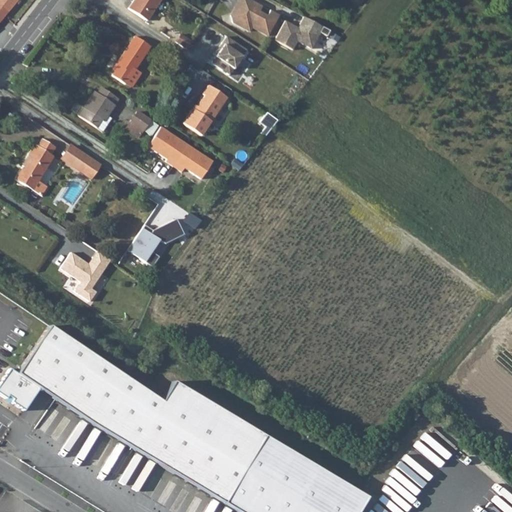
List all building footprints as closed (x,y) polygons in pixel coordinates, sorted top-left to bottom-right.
[(0,0),(0,22),(18,0),(0,0)] [(146,18),(158,0),(132,0),(129,6),(146,18)] [(266,17),(259,13),(262,6),(251,0),(235,0),(232,5),(234,6),(231,13),(228,14),(230,21),(250,32),(252,27),(267,35),(278,14),(270,10),(266,17)] [(299,29),(286,21),(275,41),(293,50),(297,42),(312,50),(321,33),(327,37),(330,31),(302,16),(298,23),(301,25),(299,29)] [(180,34),(175,42),(186,49),(191,41),(180,34)] [(120,63),(115,70),(113,73),(132,85),(143,72),(136,66),(151,46),(135,35),(117,61),(120,63)] [(243,46),(225,35),(221,42),(223,43),(211,62),(227,72),(243,46)] [(225,95),(206,82),(200,91),(202,93),(193,107),(191,106),(181,121),(200,133),(225,95)] [(105,96),(110,90),(102,84),(97,91),(105,96)] [(83,112),(80,116),(100,130),(109,117),(105,114),(118,96),(110,90),(105,96),(97,91),(94,89),(82,105),(86,108),(83,112)] [(131,119),(142,127),(150,117),(139,109),(131,119)] [(212,158),(159,124),(146,143),(166,156),(165,158),(180,169),(183,165),(200,176),(212,158)] [(54,144),(41,136),(37,143),(34,141),(22,162),(23,163),(15,176),(40,192),(46,182),(37,177),(52,153),(50,151),(54,144)] [(70,162),(79,149),(69,142),(60,156),(70,162)] [(100,162),(79,149),(70,162),(91,176),(100,162)] [(95,249),(90,256),(104,265),(109,258),(95,249)] [(69,250),(58,266),(89,287),(100,271),(69,250)] [(8,369),(0,380),(0,395),(22,411),(37,389),(91,425),(235,511),(356,511),(364,499),(171,382),(159,402),(47,326),(15,374),(8,369)] [(412,506),(429,485),(404,465),(401,469),(410,476),(402,485),(405,487),(398,495),(412,506)]
